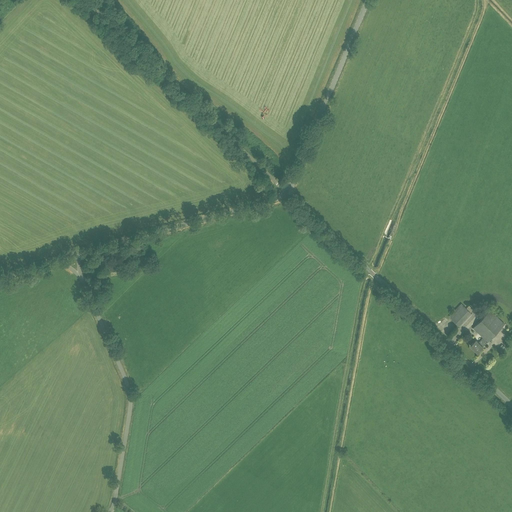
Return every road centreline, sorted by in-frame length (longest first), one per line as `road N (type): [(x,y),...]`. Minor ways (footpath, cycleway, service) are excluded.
road 1 (unclassified): [(511,405),(288,192)]
road 2 (unclassified): [(288,192),(86,0)]
road 3 (unclassified): [(79,273),(129,397),(108,511)]
road 4 (unclassified): [(82,253),(288,192)]
road 5 (tertiary): [(288,192),(366,0)]
